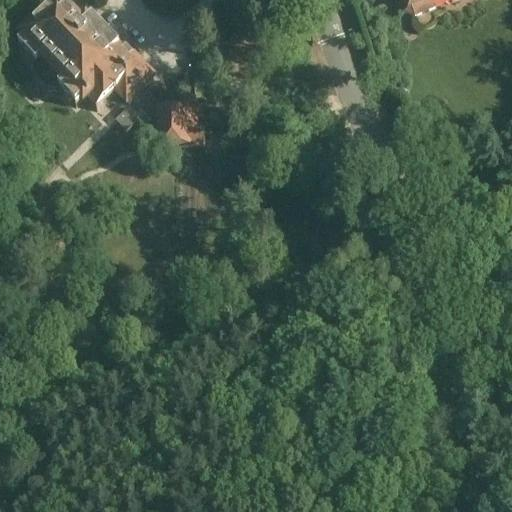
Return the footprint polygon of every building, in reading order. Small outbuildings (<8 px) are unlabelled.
[(402,0),(406,8),(403,16),(415,21),(436,12),(434,6),(448,0),(402,0)] [(24,47),(20,52),(36,69),(34,82),(48,97),(60,95),(77,112),(81,108),(84,111),(88,107),(97,117),(117,97),(127,108),(154,83),(122,49),(120,52),(93,24),(84,32),(59,7),(56,11),(53,8),(41,21),(43,23),(22,45),(24,47)] [(180,103),(180,115),(159,115),(158,151),(184,152),(184,161),(191,161),(192,152),(204,152),(204,133),(198,133),(198,115),(194,115),(194,103),(180,103)] [(123,117),(133,129),(140,122),(129,111),(123,117)] [(304,215),(304,252),(319,253),(320,215),(304,215)]
